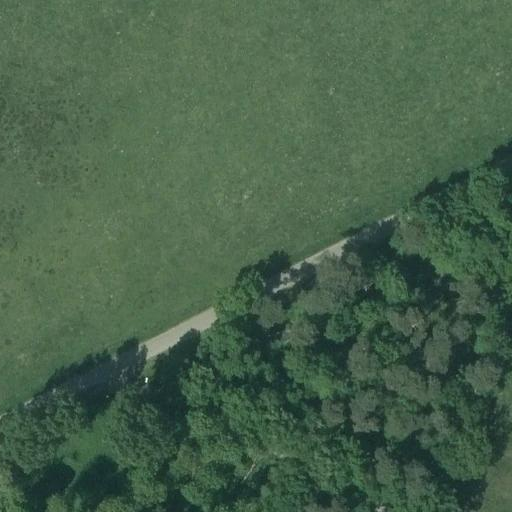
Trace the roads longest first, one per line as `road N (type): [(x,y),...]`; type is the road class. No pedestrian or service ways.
road 1 (unclassified): [(0,425),(511,166)]
road 2 (unknown): [(100,376),(374,511)]
